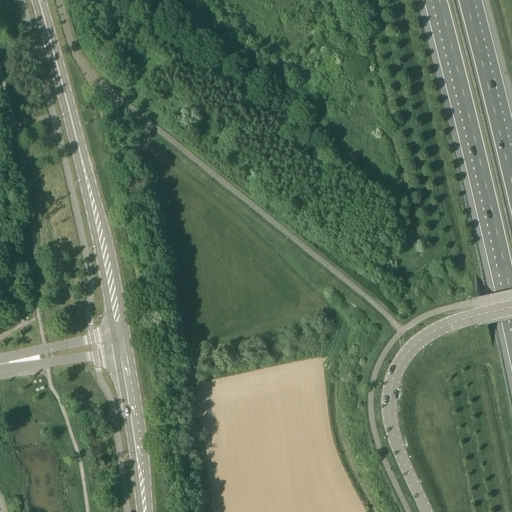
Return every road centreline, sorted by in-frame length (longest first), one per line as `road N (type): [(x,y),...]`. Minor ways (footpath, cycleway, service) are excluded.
road 1 (secondary): [(119,335),(37,0)]
road 2 (motorway): [(437,0),(511,302)]
road 3 (tertiary): [(423,511),(390,424),(402,362),(446,326),(511,308)]
road 4 (motorway): [(511,185),(465,0)]
road 5 (secondary): [(145,511),(122,352)]
